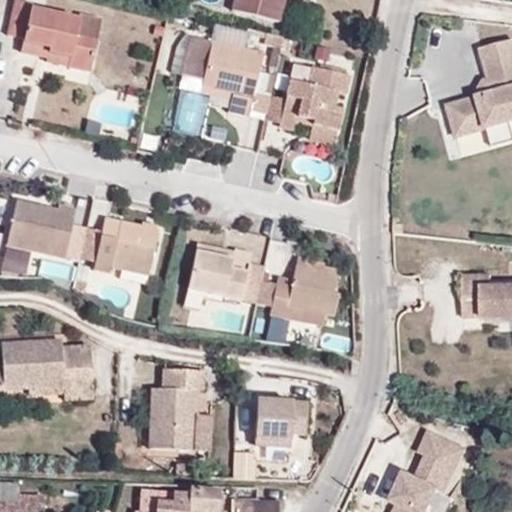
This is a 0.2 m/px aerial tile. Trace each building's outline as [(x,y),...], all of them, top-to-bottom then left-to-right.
[(234,0),(232,12),(278,23),(283,0),(234,0)] [(32,5),(15,1),(6,36),(22,40),(20,52),(36,55),(38,46),(48,49),(47,53),(69,57),(67,67),(89,73),(96,40),(101,19),(81,15),(79,20),(32,9),(32,5)] [(211,43),(191,38),(182,77),(203,82),(202,86),(232,93),(231,101),(227,113),(248,118),(263,55),(211,43)] [(458,141),(511,127),(511,42),(481,51),(493,95),(449,106),(458,141)] [(38,46),(36,55),(46,58),(45,62),(67,67),(69,57),(47,53),(48,49),(38,46)] [(288,82),(284,101),(280,119),(279,127),(295,130),(298,124),(299,118),(313,121),(312,126),(336,132),(341,110),(331,107),(334,93),(344,96),(348,77),(312,69),(308,86),(288,82)] [(202,86),(200,93),(231,101),(232,93),(202,86)] [(284,101),(270,97),(266,115),(280,119),(284,101)] [(299,118),(298,124),(311,127),(312,126),(313,121),(299,118)] [(334,141),(336,132),(312,126),(311,127),(310,135),(334,141)] [(17,197),(16,202),(46,210),(47,204),(17,197)] [(46,210),(16,202),(5,246),(65,259),(76,210),(59,207),(58,212),(46,210)] [(159,231),(105,219),(102,233),(96,258),(95,263),(92,273),(109,277),(111,268),(112,261),(151,269),(159,231)] [(81,260),(95,263),(96,258),(102,233),(88,230),(81,260)] [(197,246),(195,254),(232,261),(233,253),(197,246)] [(241,302),(250,263),(252,254),(234,250),(233,253),(232,261),(195,254),(188,290),(241,302)] [(298,259),(296,266),(323,272),(325,265),(298,259)] [(151,269),(112,261),(111,268),(149,277),(151,269)] [(241,302),(257,305),(256,304),(262,283),(266,267),(250,263),(241,302)] [(277,286),(272,308),(270,315),(285,319),(288,307),(325,316),(334,318),(339,296),(334,295),(338,276),(323,272),(296,266),(292,282),(278,280),(277,286)] [(511,288),(511,292),(499,292),(500,288),(492,289),(491,276),(463,276),(463,320),(511,318),(511,288)] [(277,286),(262,283),(256,304),(272,308),(277,286)] [(288,307),(285,319),(323,327),(325,316),(288,307)] [(262,329),(265,314),(257,313),(255,327),(262,329)] [(1,345),(2,362),(4,386),(40,385),(41,389),(64,388),(64,384),(93,383),(90,347),(62,349),(61,341),(1,345)] [(4,386),(2,362),(0,362),(0,391),(29,390),(29,397),(64,395),(64,401),(93,399),(93,383),(64,384),(64,388),(41,389),(40,385),(4,386)] [(149,451),(191,452),(192,416),(196,416),(197,392),(203,392),(204,372),(163,370),(163,390),(152,390),(149,451)] [(303,410),(253,406),(250,450),(285,452),(286,439),(301,441),(303,410)] [(192,416),(191,452),(211,453),(212,417),(196,416),(192,416)] [(407,475),(394,504),(401,507),(406,509),(404,511),(431,511),(440,492),(447,495),(468,451),(431,434),(422,455),(429,458),(419,480),(407,475)] [(211,511),(218,511),(220,493),(189,491),(189,495),(188,511),(201,511),(211,511)] [(189,495),(157,493),(155,511),(210,511),(211,511),(201,511),(188,511),(189,495)] [(19,505),(0,504),(0,511),(44,511),(44,498),(20,497),(19,505)] [(250,511),(251,500),(238,500),(237,511),(250,511)] [(277,511),(278,501),(251,500),(250,511),(277,511)]
